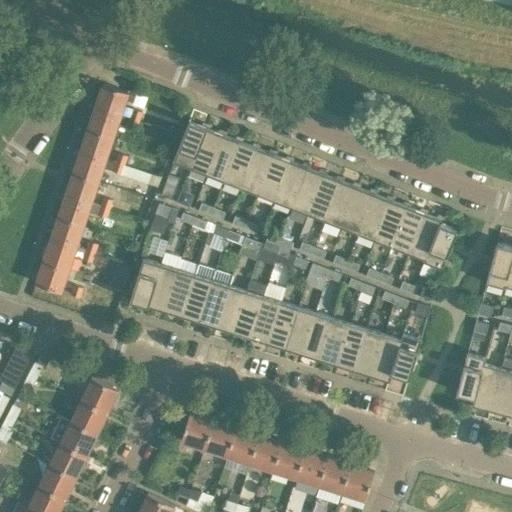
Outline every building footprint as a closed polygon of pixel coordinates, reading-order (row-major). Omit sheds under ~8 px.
[(120,114),(128,91),(103,83),(95,105),(120,114)] [(95,105),(88,128),(113,136),(120,114),(95,105)] [(130,117),(139,120),(142,111),(133,108),(130,117)] [(136,129),(139,120),(130,117),(127,125),(136,129)] [(173,160),(190,167),(206,126),(189,119),(173,160)] [(223,132),(206,126),(190,167),(207,173),(223,132)] [(81,150),(105,158),(113,136),(88,128),(81,150)] [(207,173),(224,180),(240,139),(223,132),(207,173)] [(256,145),(240,139),(224,180),(241,186),(256,145)] [(273,152),(256,145),(241,186),(257,193),(273,152)] [(115,161),(105,158),(81,150),(73,172),(98,180),(102,167),(122,173),(125,164),(115,161)] [(115,161),(125,164),(128,155),(118,152),(115,161)] [(290,158),(273,152),(257,193),(274,199),(290,158)] [(307,165),(290,158),(274,199),(291,206),(307,165)] [(132,166),(125,164),(122,173),(129,176),(148,182),(151,173),(132,166)] [(324,172),(307,165),(291,206),(308,212),(324,172)] [(98,180),(73,172),(66,194),(91,202),(98,180)] [(308,212),(324,219),(340,178),(324,172),(308,212)] [(357,185),(340,178),(324,219),(341,226),(357,185)] [(171,198),(175,187),(164,183),(160,194),(171,198)] [(374,191),(357,185),(341,226),(358,232),(374,191)] [(391,198),(374,191),(358,232),(375,239),(391,198)] [(180,193),(177,201),(189,206),(192,198),(180,193)] [(66,194),(58,216),(83,224),(91,202),(66,194)] [(103,196),(100,205),(110,208),(113,199),(103,196)] [(407,204),(391,198),(375,239),(392,245),(407,204)] [(149,227),(150,227),(161,232),(167,218),(174,221),(178,209),(159,202),(149,227)] [(211,214),(213,206),(201,202),(198,209),(211,214)] [(424,211),(407,204),(392,245),(408,252),(424,211)] [(107,217),(110,208),(100,205),(97,213),(107,217)] [(226,211),(213,206),(211,214),(223,219),(226,211)] [(139,230),(143,217),(120,210),(116,223),(139,230)] [(192,223),(195,216),(183,211),(180,218),(192,223)] [(408,252),(424,258),(425,258),(439,221),(440,221),(442,218),(424,211),(408,252)] [(244,227),(247,219),(235,215),(232,222),(244,227)] [(83,224),(58,216),(51,238),(76,247),(83,224)] [(207,220),(195,216),(192,223),(204,228),(207,220)] [(259,224),(247,219),(244,227),(256,232),(259,224)] [(457,228),(440,221),(439,221),(425,258),(424,258),(424,260),(442,267),(457,228)] [(226,236),(229,229),(216,224),(213,232),(226,236)] [(241,233),(229,229),(226,236),(238,241),(241,233)] [(266,239),(278,244),(281,237),(269,232),(266,239)] [(257,240),(245,235),(242,243),(254,248),(257,240)] [(281,237),(278,244),(290,249),(293,241),(281,237)] [(51,238),(44,260),(68,269),(76,247),(51,238)] [(275,252),(278,244),(266,239),(263,247),(275,252)] [(89,240),(85,250),(95,253),(107,257),(111,247),(99,243),(89,240)] [(311,253),(314,246),(302,241),(299,248),(311,253)] [(511,245),(497,241),(492,257),(486,281),(504,286),(505,284),(504,284),(511,255),(511,245)] [(287,256),(290,249),(278,244),(275,252),(287,256)] [(326,250),(314,246),(311,253),(323,258),(326,250)] [(92,261),(95,253),(85,250),(83,258),(92,261)] [(344,266),(347,259),(335,254),(332,261),(344,266)] [(305,267),(308,260),(296,255),(293,262),(305,267)] [(130,298),(148,304),(161,262),(143,257),(130,298)] [(360,263),(347,259),(344,266),(357,271),(360,263)] [(36,283),(61,292),(65,280),(68,269),(44,260),(36,283)] [(178,268),(161,262),(148,304),(165,309),(178,268)] [(326,276),(329,268),(317,263),(314,271),(326,276)] [(366,275),(378,279),(381,272),(369,267),(366,275)] [(178,268),(165,309),(182,314),(195,273),(178,268)] [(341,273),(329,268),(326,276),(338,280),(341,273)] [(393,276),(381,272),(378,279),(390,284),(393,276)] [(212,278),(195,273),(182,314),(199,320),(212,278)] [(360,289),(363,281),(351,276),(348,284),(360,289)] [(230,284),(212,278),(199,320),(216,325),(230,284)] [(375,286),(363,281),(360,289),(372,293),(375,286)] [(406,281),(403,289),(411,292),(414,285),(406,281)] [(69,294),(79,298),(82,288),(73,284),(69,294)] [(230,284),(216,325),(234,331),(247,289),(230,284)] [(432,298),(435,289),(423,285),(420,295),(432,298)] [(264,294),(247,289),(234,331),(251,336),(264,294)] [(393,302),(396,294),(384,289),(381,297),(393,302)] [(281,300),(264,294),(251,336),(268,341),(281,300)] [(408,299),(396,294),(393,302),(406,306),(408,299)] [(281,300),(268,341),(285,347),(298,305),(281,300)] [(415,312),(427,315),(430,305),(418,302),(415,312)] [(490,316),(493,306),(480,302),(477,312),(490,316)] [(316,311),(298,305),(285,347),(302,352),(316,311)] [(501,314),(511,316),(511,308),(503,306),(501,314)] [(333,316),(316,311),(302,352),(320,358),(333,316)] [(350,321),(333,316),(320,358),(337,363),(350,321)] [(488,323),(475,319),(473,329),(485,333),(488,323)] [(367,327),(350,321),(337,363),(354,368),(367,327)] [(510,332),(511,324),(499,321),(497,329),(510,332)] [(384,332),(367,327),(354,368),(371,374),(384,332)] [(408,377),(416,353),(421,337),(402,331),(400,337),(401,337),(391,371),(391,372),(408,377)] [(400,337),(384,332),(371,374),(389,379),(391,372),(391,371),(401,337),(400,337)] [(483,361),(484,362),(486,356),(467,351),(456,391),(473,395),(474,396),(483,361)] [(14,387),(16,383),(26,365),(18,361),(6,382),(14,387)] [(34,361),(29,371),(37,375),(42,365),(34,361)] [(501,366),(484,362),(483,361),(474,396),(473,395),(471,403),(489,408),(501,366)] [(511,369),(501,366),(489,408),(507,413),(511,392),(511,369)] [(37,375),(29,371),(23,383),(31,387),(37,375)] [(92,375),(81,397),(108,411),(119,389),(92,375)] [(0,383),(0,389),(10,395),(14,387),(6,382),(2,380),(0,383)] [(0,393),(0,405),(4,407),(9,397),(1,393),(0,393)] [(98,432),(108,411),(81,397),(71,419),(98,432)] [(39,404),(30,400),(25,409),(34,413),(39,404)] [(12,403),(6,414),(15,419),(20,407),(12,403)] [(180,440),(204,448),(213,419),(189,411),(180,440)] [(9,430),(15,419),(6,414),(1,425),(9,430)] [(87,454),(98,432),(71,419),(60,440),(87,454)] [(236,426),(213,419),(204,448),(227,455),(236,426)] [(227,455),(249,462),(259,434),(236,426),(227,455)] [(259,434),(249,462),(272,470),(281,441),(259,434)] [(77,475),(87,454),(60,440),(50,462),(77,475)] [(272,470),(295,477),(304,448),(281,441),(272,470)] [(327,455),(304,448),(295,477),(311,482),(304,502),(311,504),(318,484),(327,455)] [(318,484),(341,491),(350,463),(327,455),(318,484)] [(66,497),(77,475),(50,462),(39,484),(66,497)] [(374,470),(350,463),(341,491),(364,499),(374,470)] [(42,511),(59,511),(66,497),(39,484),(29,505),(42,511)] [(185,502),(190,488),(179,485),(175,497),(185,502)] [(201,492),(190,488),(185,502),(196,507),(201,492)] [(147,491),(136,511),(170,511),(175,504),(147,491)] [(195,508),(206,511),(212,495),(202,491),(201,492),(196,507),(195,508)] [(222,509),(234,511),(237,502),(225,499),(222,509)] [(237,502),(234,511),(246,511),(248,506),(237,502)]
